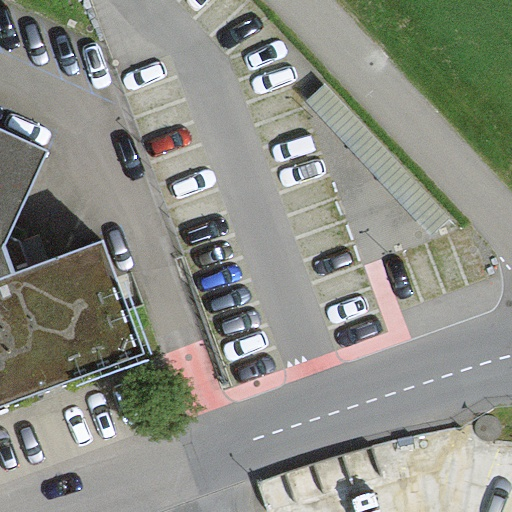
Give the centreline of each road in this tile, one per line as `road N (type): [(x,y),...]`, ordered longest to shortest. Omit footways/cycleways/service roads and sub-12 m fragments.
road 1 (unknown): [(0,42),(113,61),(155,122),(236,443)]
road 2 (unclassified): [(511,231),(295,0)]
road 3 (unknown): [(511,369),(236,443)]
road 4 (unknown): [(236,443),(38,511)]
